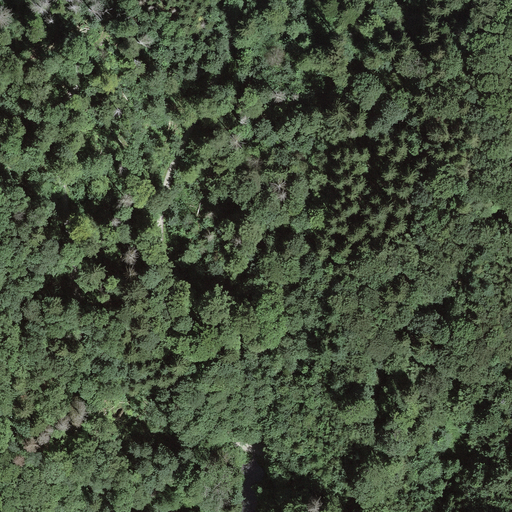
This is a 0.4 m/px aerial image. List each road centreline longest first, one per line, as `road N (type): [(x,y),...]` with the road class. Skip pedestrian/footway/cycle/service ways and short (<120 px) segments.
road 1 (track): [(423,0),(407,81),(377,100),(352,227),(337,241),(283,358),(266,450)]
road 2 (track): [(0,77),(30,79),(54,56),(78,67),(52,136),(79,322),(93,351),(111,359),(145,354),(164,333)]
road 3 (track): [(244,0),(162,190),(164,333)]
road 4 (track): [(164,333),(187,356),(199,430),(266,450),(280,511)]
